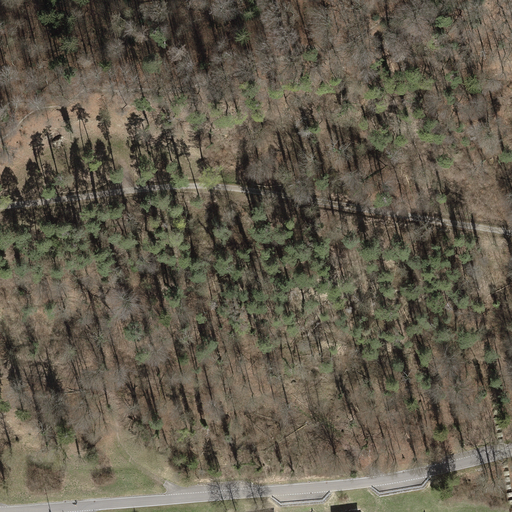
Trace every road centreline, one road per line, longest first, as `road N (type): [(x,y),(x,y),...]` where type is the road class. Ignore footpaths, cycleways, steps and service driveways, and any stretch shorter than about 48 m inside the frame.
road 1 (track): [(0,205),(191,185),(511,234)]
road 2 (unclassified): [(0,511),(333,486),(511,450)]
road 3 (track): [(192,497),(122,449),(118,385)]
